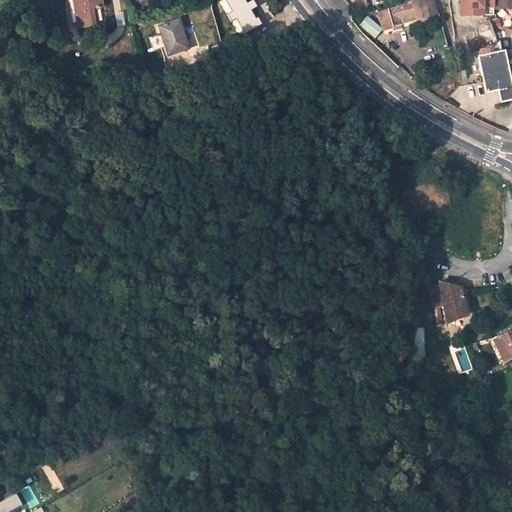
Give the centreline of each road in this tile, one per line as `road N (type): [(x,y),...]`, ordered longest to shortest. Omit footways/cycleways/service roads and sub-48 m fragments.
road 1 (secondary): [(293,0),(391,99),(511,167)]
road 2 (secondary): [(511,147),(413,100),(308,0)]
